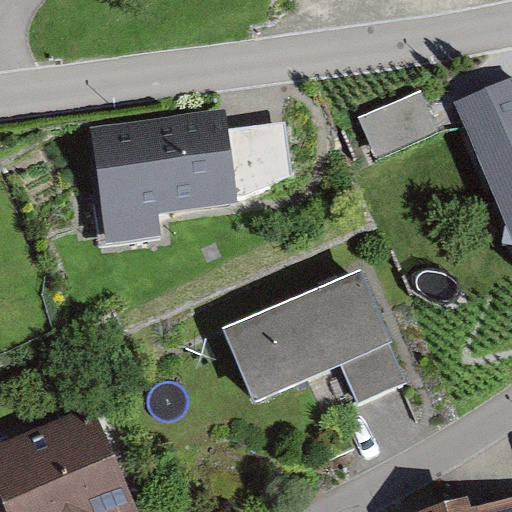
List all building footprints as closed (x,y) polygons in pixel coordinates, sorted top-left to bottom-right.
[(511,82),(456,106),(511,242),(511,82)] [(365,115),(384,161),(447,136),(428,89),(365,115)] [(239,210),(227,121),(92,140),(107,253),(168,245),(164,220),(239,210)] [(366,276),(227,334),(259,409),(340,375),(355,411),(413,387),(366,276)] [(0,444),(0,491),(9,511),(140,511),(90,403),(0,444)] [(440,511),(511,511),(511,507),(499,511),(492,493),(440,511)]
